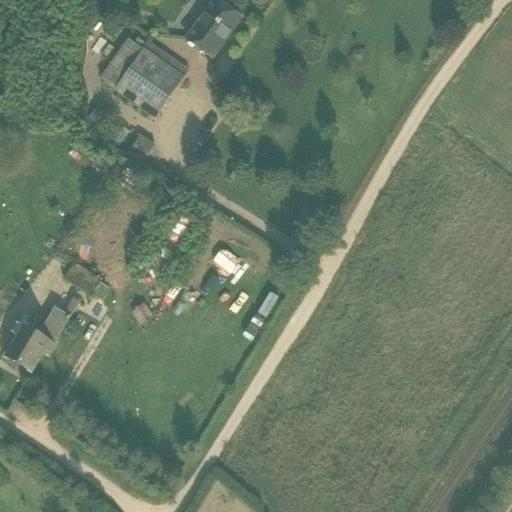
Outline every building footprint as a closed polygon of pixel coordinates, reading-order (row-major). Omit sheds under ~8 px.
[(212,60),(241,19),(215,0),(186,41),(212,60)] [(100,80),(156,119),(185,78),(143,48),(129,40),(100,80)] [(141,166),(148,156),(133,146),(127,156),(141,166)] [(143,258),(164,273),(199,223),(178,208),(143,258)] [(102,280),(74,263),(64,280),(92,296),(102,280)] [(2,359),(14,367),(16,363),(31,372),(43,352),(49,355),(71,318),(55,308),(39,335),(26,327),(11,352),(7,350),(2,359)]
